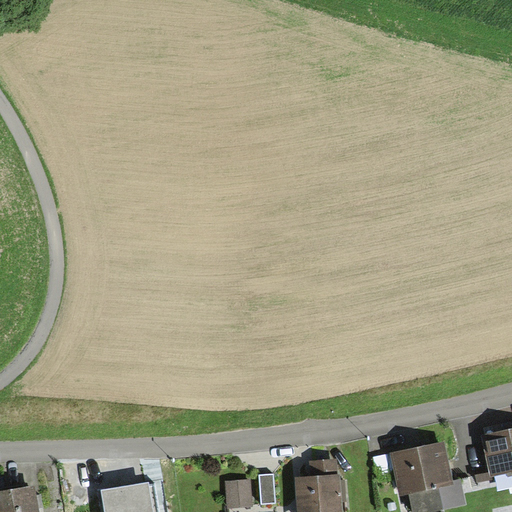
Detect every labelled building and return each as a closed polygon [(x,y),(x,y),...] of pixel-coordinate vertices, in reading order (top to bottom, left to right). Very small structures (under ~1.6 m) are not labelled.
[(511,432),(486,439),(498,490),(511,486),(511,432)] [(445,447),(396,455),(403,492),(411,491),(414,511),(420,511),(438,509),(433,486),(451,482),(445,447)] [(300,511),(339,511),(336,463),(314,464),(315,481),(299,481),(300,511)] [(275,504),(273,475),(259,477),(262,505),(275,504)] [(249,504),(248,482),(228,483),(229,505),(249,504)] [(150,511),(146,487),(101,495),(104,511),(150,511)] [(0,511),(33,511),(30,490),(0,495),(0,511)]
